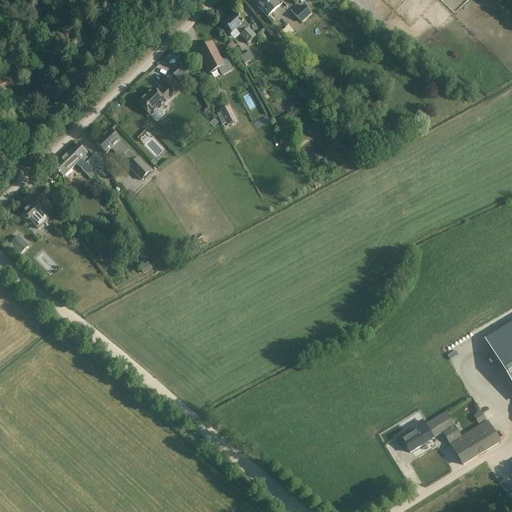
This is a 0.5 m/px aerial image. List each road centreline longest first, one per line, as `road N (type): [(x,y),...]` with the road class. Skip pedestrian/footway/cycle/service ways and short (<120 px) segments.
road 1 (track): [(299,511),(0,252)]
road 2 (unclassified): [(26,181),(212,0)]
